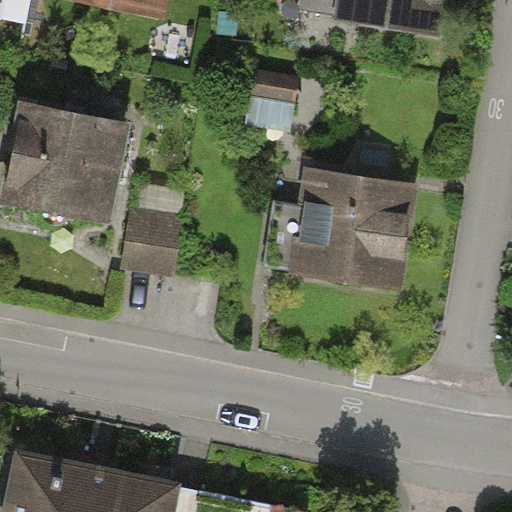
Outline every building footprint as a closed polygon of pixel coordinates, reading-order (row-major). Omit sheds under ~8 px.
[(163,26),(168,0),(54,0),(53,6),(163,26)] [(442,45),(447,0),(335,0),(331,31),(442,45)] [(0,204),(0,207),(110,229),(130,131),(20,108),(0,204)] [(403,299),(417,191),(303,176),(289,284),(403,299)] [(188,197),(134,186),(118,265),(172,276),(188,197)] [(174,511),(179,490),(15,457),(3,511),(174,511)] [(285,511),(179,490),(174,511),(285,511)]
